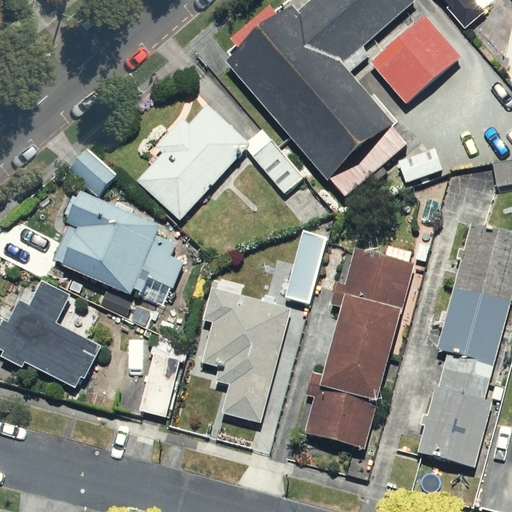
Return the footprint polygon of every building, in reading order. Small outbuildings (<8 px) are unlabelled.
[(241,63),(231,72),(344,208),(416,148),(358,79),(371,68),(428,20),(429,20),(413,0),(311,0),(282,25),(272,13),(229,49),(241,63)] [(428,0),(460,38),(500,5),(495,0),(428,0)] [(371,68),(374,72),(406,111),(464,63),(432,24),(428,20),(371,68)] [(169,159),(142,186),(185,225),(256,150),(213,110),(193,130),(187,124),(162,152),(169,159)] [(308,183),(276,146),(257,162),(288,199),(308,183)] [(68,169),(97,196),(117,174),(88,147),(68,169)] [(511,160),(493,164),(496,186),(511,183),(511,160)] [(70,224),(54,261),(131,295),(134,288),(142,292),(148,278),(173,289),(186,261),(172,255),(177,243),(156,234),(161,225),(80,189),(76,197),(73,195),(64,215),(68,216),(66,222),(70,224)] [(511,271),(511,237),(462,225),(428,357),(439,360),(431,392),(426,391),(408,459),(465,474),(484,402),(478,400),(511,271)] [(317,241),(296,236),(281,302),(302,307),(317,241)] [(415,269),(356,258),(313,444),(364,456),(375,410),(373,410),(395,317),(404,319),(415,269)] [(18,309),(8,303),(0,316),(0,357),(63,395),(92,346),(53,322),(66,300),(34,282),(18,309)] [(281,315),(204,297),(197,323),(208,326),(199,361),(216,365),(211,384),(221,386),(214,416),(254,426),(281,315)] [(142,338),(123,337),(121,366),(140,368),(142,338)] [(177,358),(149,354),(139,413),(167,417),(177,358)]
